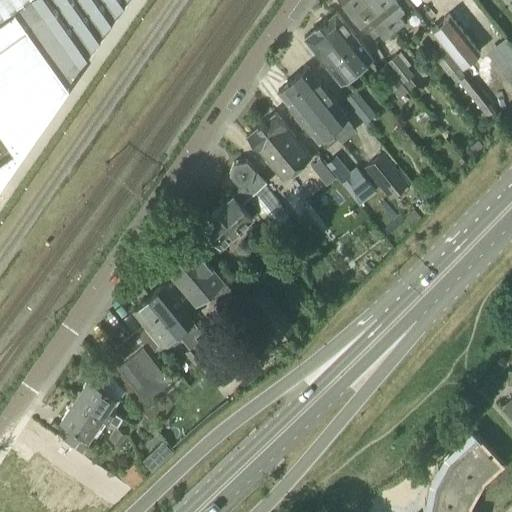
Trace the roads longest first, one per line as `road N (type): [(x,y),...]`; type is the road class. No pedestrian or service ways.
road 1 (unclassified): [(0,430),(296,0)]
road 2 (primary): [(375,320),(236,418),(134,511)]
road 3 (primary): [(255,511),(362,396),(414,322)]
road 4 (primary): [(511,183),(375,320)]
road 5 (primary): [(318,396),(196,511)]
road 6 (primary): [(414,322),(511,223)]
road 7 (primary): [(318,396),(414,322)]
